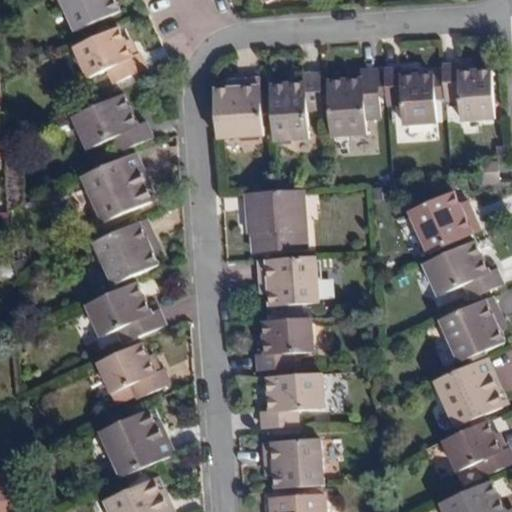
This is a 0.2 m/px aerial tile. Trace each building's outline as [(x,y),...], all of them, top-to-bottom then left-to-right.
[(64,0),(79,31),(124,11),(119,0),(64,0)] [(143,55),(141,55),(136,58),(129,42),(123,28),(80,48),(93,77),(112,69),(118,83),(149,69),(143,55)] [(135,40),(129,42),(136,58),(141,55),(135,40)] [(496,74),(480,75),(464,76),(463,68),(446,69),(448,102),(466,101),(467,122),(499,120),(496,74)] [(421,71),(405,72),(405,79),(421,79),(421,71)] [(438,78),(421,79),(405,79),(405,72),(388,73),(390,107),(407,107),(409,127),(441,124),(438,78)] [(349,87),(349,84),(330,85),(334,139),(368,138),(366,110),(382,109),(380,74),(365,75),(365,82),(366,87),(349,87)] [(292,92),(292,88),(273,88),(277,143),(311,141),(310,114),(326,113),(323,77),(308,78),(308,87),(309,91),(292,92)] [(263,81),(240,82),(240,91),(231,91),(216,92),(216,97),(219,140),(267,138),(263,81)] [(240,91),(240,82),(231,82),(231,91),(240,91)] [(130,113),(134,111),(127,95),(78,117),(91,147),(117,135),(123,150),(153,137),(147,122),(141,125),(136,128),(130,113)] [(141,125),(134,111),(130,113),(136,128),(141,125)] [(139,154),(87,177),(107,222),(152,202),(143,180),(149,176),(139,154)] [(504,164),(488,165),(489,182),(505,182),(504,164)] [(143,180),(152,202),(159,199),(149,176),(143,180)] [(280,194),(249,196),(251,227),(256,227),(256,235),(257,253),(309,250),(306,192),(280,194)] [(465,193),(420,213),(437,254),(490,231),(481,210),(473,213),(470,206),(465,193)] [(478,203),(470,206),(473,213),(481,210),(478,203)] [(149,221),(97,245),(115,285),(159,266),(154,253),(151,244),(158,241),(149,221)] [(504,272),(497,274),(492,276),(485,261),(491,258),(482,240),(432,262),(446,297),(472,285),(478,299),(509,285),(504,272)] [(161,250),(158,241),(151,244),(154,253),(161,250)] [(275,285),(275,295),(276,307),(324,304),(321,258),(264,262),(266,285),(275,285)] [(497,274),(491,258),(485,261),(492,276),(497,274)] [(0,262),(0,281),(15,280),(13,261),(0,262)] [(148,299),(141,282),(91,305),(105,336),(131,324),(137,339),(168,325),(162,311),(155,314),(150,316),(144,301),(148,299)] [(275,285),(266,285),(266,296),(275,295),(275,285)] [(511,344),(506,331),(503,324),(510,320),(499,295),(448,318),(467,362),(511,344)] [(155,314),(148,299),(144,301),(150,316),(155,314)] [(268,321),(269,340),(270,355),(264,355),(260,355),(262,370),(297,368),(297,353),(317,351),(315,318),(268,321)] [(511,328),(511,325),(510,320),(503,324),(506,331),(511,328)] [(152,359),(145,343),(103,363),(115,392),(135,384),(141,398),(173,384),(166,369),(164,371),(158,373),(152,359)] [(158,357),(152,359),(158,373),(164,371),(158,357)] [(495,357),(443,380),(464,427),(509,408),(499,386),(506,383),(495,357)] [(270,379),(271,397),(277,397),(278,413),(272,413),(265,414),(266,429),(300,427),(300,411),(327,410),(325,375),(270,379)] [(511,406),(511,396),(506,383),(499,386),(509,408),(511,406)] [(159,409),(152,411),(162,434),(169,431),(159,409)] [(106,432),(126,478),(179,454),(169,431),(162,434),(152,411),(106,432)] [(511,450),(510,451),(503,438),(496,421),(452,440),(465,470),(485,462),(492,477),(511,467),(511,450)] [(511,441),(509,435),(503,438),(510,451),(511,450),(511,441)] [(277,476),(278,489),(327,486),(324,441),(267,445),(268,469),(276,468),(277,476)] [(269,477),(277,476),(276,468),(268,469),(269,477)] [(168,498),(165,490),(158,472),(109,493),(117,511),(179,511),(172,495),(172,496),(168,498)] [(0,499),(15,500),(15,475),(0,475),(0,499)] [(499,479),(450,502),(454,511),(507,511),(502,501),(507,498),(499,479)] [(328,511),(328,497),(274,501),(275,511),(328,511)] [(511,511),(511,509),(507,498),(502,501),(507,511),(511,511)]
